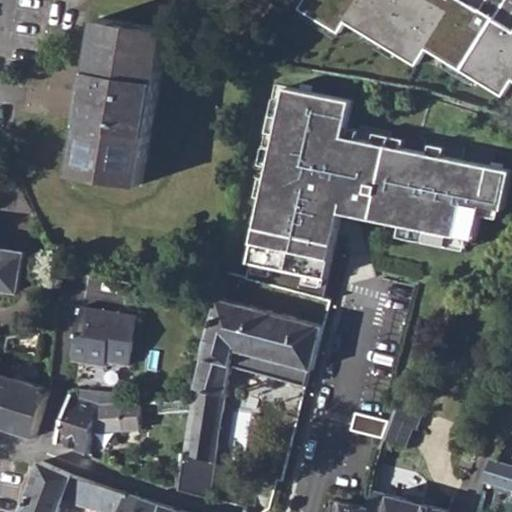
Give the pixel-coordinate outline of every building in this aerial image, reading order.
[(309,0),(306,7),(347,32),(353,22),(424,64),(433,48),(462,0),(309,0)] [(511,26),(468,0),(462,0),(433,48),(508,94),(511,87),(511,26)] [(73,168),(142,179),(166,27),(97,16),(73,168)] [(323,61),(326,32),(289,28),(286,57),(323,61)] [(334,40),(332,63),(360,66),(363,43),(334,40)] [(363,100),(297,88),(265,263),(345,277),(357,211),(490,235),(496,204),(511,207),(511,167),(356,139),(363,100)] [(0,207),(29,211),(15,183),(0,182),(0,207)] [(0,285),(18,289),(24,250),(0,246),(0,285)] [(362,406),(385,412),(416,295),(393,289),(362,406)] [(183,487),(223,500),(225,488),(214,485),(231,362),(305,383),(309,367),(312,368),(324,324),(287,313),(218,295),(185,378),(184,397),(183,487)] [(78,358),(110,364),(112,358),(134,362),(142,316),(87,306),(78,358)] [(6,331),(3,348),(30,353),(42,356),(41,327),(6,331)] [(0,424),(34,436),(48,386),(0,370),(0,424)] [(83,396),(104,402),(125,401),(125,391),(84,390),(83,396)] [(62,438),(90,450),(95,433),(100,434),(102,428),(141,427),(142,401),(125,401),(104,402),(83,396),(76,393),(62,438)] [(358,421),(389,428),(395,414),(385,412),(362,406),(358,421)] [(371,490),(383,493),(403,444),(386,437),(381,448),(374,467),(371,490)] [(23,511),(59,511),(64,498),(104,511),(122,511),(129,493),(75,474),(43,460),(23,511)] [(486,480),(511,488),(511,465),(492,460),(486,480)] [(369,511),(448,511),(449,511),(424,504),(424,497),(417,495),(415,501),(383,493),(371,490),(371,492),(370,503),(369,511)] [(122,511),(189,511),(129,493),(122,511)] [(341,511),(369,511),(370,503),(343,500),(342,508),(341,511)]
